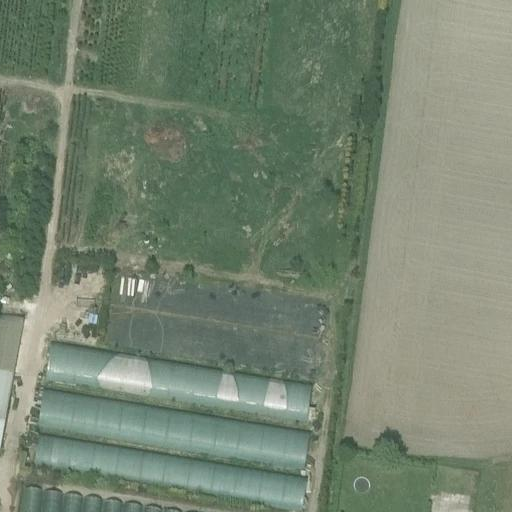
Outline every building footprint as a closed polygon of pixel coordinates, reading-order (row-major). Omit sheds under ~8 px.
[(57,284),(101,290),(103,273),(59,267),(57,284)] [(62,339),(92,342),(93,329),(63,326),(62,339)] [(311,387),(48,353),(43,386),(306,420),(311,387)] [(0,444),(12,377),(0,375),(0,444)] [(39,398),(35,432),(303,468),(308,434),(39,398)] [(301,508),(305,479),(35,442),(31,471),(301,508)] [(23,491),(20,511),(38,511),(40,494),(23,491)] [(43,494),(40,511),(58,511),(60,497),(43,494)] [(63,497),(60,511),(78,511),(80,500),(63,497)] [(83,501),(81,511),(98,511),(100,503),(83,501)]
